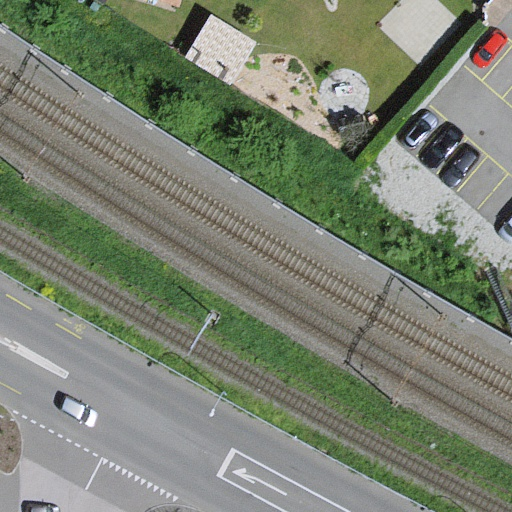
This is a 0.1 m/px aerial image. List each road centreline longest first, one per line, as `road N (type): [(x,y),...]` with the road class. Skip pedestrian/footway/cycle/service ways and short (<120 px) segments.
road 1 (primary): [(129,409),(325,511)]
road 2 (primary): [(110,398),(0,326)]
road 3 (primary): [(0,349),(110,398)]
